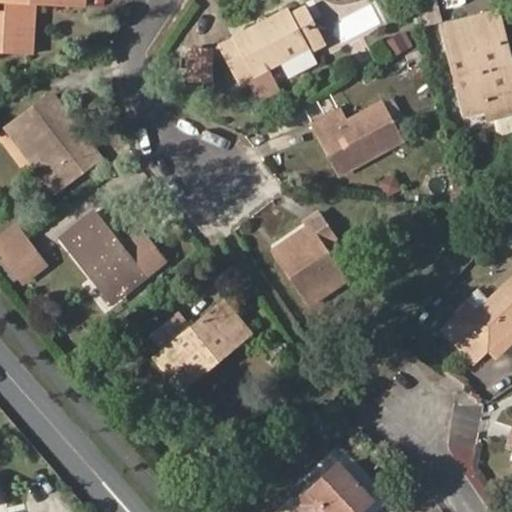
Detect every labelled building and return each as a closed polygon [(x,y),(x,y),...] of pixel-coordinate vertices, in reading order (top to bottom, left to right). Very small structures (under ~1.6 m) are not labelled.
[(86,8),(86,0),(0,0),(0,1),(6,2),(5,10),(0,10),(0,52),(35,54),(37,5),(86,8)] [(316,22),(307,6),(292,13),(301,30),(316,22)] [(292,13),(290,10),(221,46),(240,83),(249,79),(271,68),(280,63),(289,81),(319,66),(311,52),(327,44),(316,22),(301,30),(292,13)] [(498,64),(494,46),(506,43),(498,12),(444,25),(467,111),(488,106),(490,116),(494,115),(499,132),(505,134),(511,132),(511,79),(507,80),(503,63),(498,64)] [(511,65),(506,43),(494,46),(498,64),(503,63),(507,80),(511,79),(511,65)] [(207,80),(208,51),(189,52),(190,80),(207,80)] [(271,68),(249,79),(258,97),(281,86),(271,68)] [(100,157),(54,94),(9,127),(44,174),(59,163),(70,180),(100,157)] [(351,119),(345,107),(312,124),(320,138),(327,134),(344,164),(375,150),(378,156),(407,141),(387,101),(351,119)] [(375,150),(344,164),(327,134),(320,138),(340,176),(378,156),(375,150)] [(44,174),(57,191),(70,180),(59,163),(44,174)] [(304,220),(309,227),(279,246),(299,273),(293,277),(310,304),(347,280),(324,246),(336,238),(318,211),(304,220)] [(130,257),(125,250),(95,213),(63,238),(114,301),(166,259),(152,241),(130,257)] [(24,241),(16,230),(0,242),(0,257),(1,259),(24,241)] [(152,241),(146,234),(125,250),(130,257),(152,241)] [(22,286),(45,267),(24,241),(1,259),(4,263),(19,283),(22,286)] [(279,246),(274,250),(293,277),(299,273),(279,246)] [(0,274),(11,289),(19,283),(4,263),(0,266),(0,274)] [(511,279),(489,301),(464,324),(456,315),(440,330),(472,363),(487,349),(511,325),(511,279)] [(478,289),(453,312),(456,315),(464,324),(489,301),(478,289)] [(180,314),(153,336),(165,351),(156,358),(182,390),(251,332),(225,302),(192,329),(180,314)] [(511,325),(487,349),(496,358),(511,343),(511,325)] [(337,464),(296,503),(303,510),(301,511),(358,511),(372,500),(337,464)]
